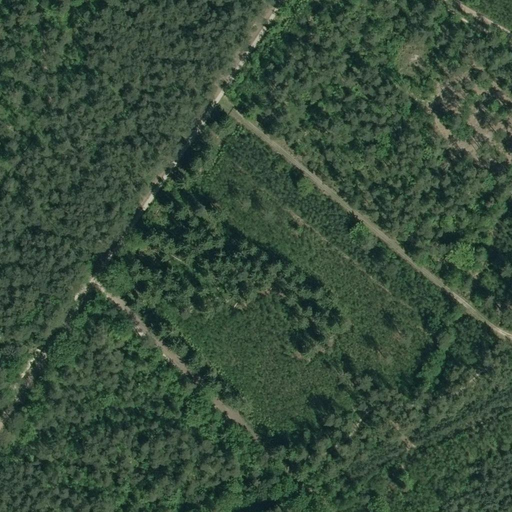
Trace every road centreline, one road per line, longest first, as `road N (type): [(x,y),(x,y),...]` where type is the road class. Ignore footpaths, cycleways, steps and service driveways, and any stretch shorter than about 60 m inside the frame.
road 1 (track): [(217,98),(511,337)]
road 2 (track): [(329,511),(100,284)]
road 3 (track): [(281,470),(325,452),(371,406),(422,405),(460,390),(511,349)]
road 4 (track): [(0,421),(88,287),(100,284)]
